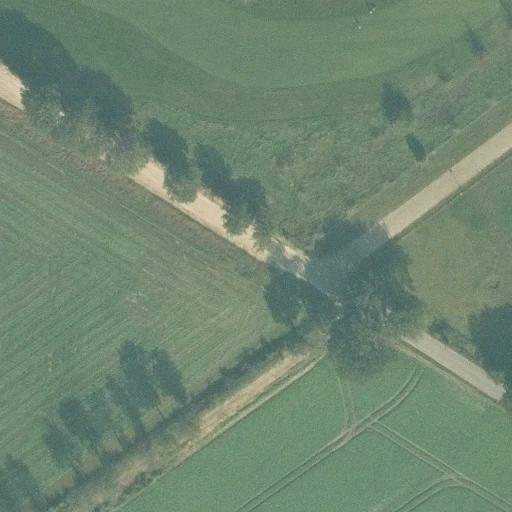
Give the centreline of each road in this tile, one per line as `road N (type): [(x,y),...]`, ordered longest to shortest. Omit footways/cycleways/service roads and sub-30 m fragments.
road 1 (track): [(511,398),(0,80)]
road 2 (track): [(81,511),(358,303)]
